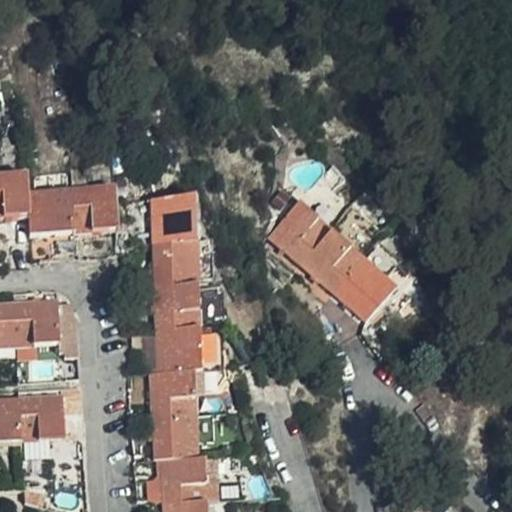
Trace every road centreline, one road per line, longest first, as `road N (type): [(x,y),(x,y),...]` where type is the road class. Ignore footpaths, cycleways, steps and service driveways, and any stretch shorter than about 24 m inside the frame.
road 1 (residential): [(101,511),(85,297),(75,283),(0,283)]
road 2 (residential): [(362,511),(360,408),(362,395),(371,393),(492,511)]
